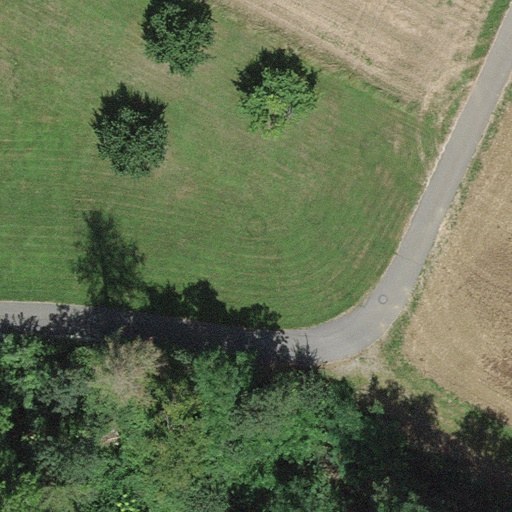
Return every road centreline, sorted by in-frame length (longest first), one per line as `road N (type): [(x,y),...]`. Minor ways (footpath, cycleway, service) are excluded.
road 1 (track): [(511,40),(395,293),(374,323),(326,347)]
road 2 (track): [(326,347),(0,317)]
road 3 (track): [(326,347),(467,475),(511,490)]
